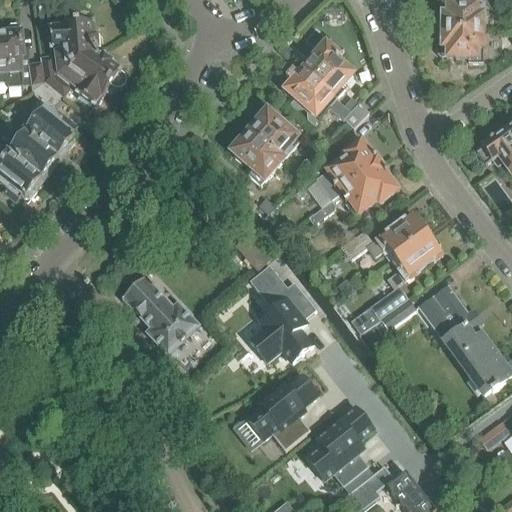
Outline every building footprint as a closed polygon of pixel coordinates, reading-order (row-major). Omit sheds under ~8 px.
[(487,0),(483,4),(493,13),(500,5),(497,0),(496,0),(487,0)] [(472,8),(472,6),(457,6),(457,8),(448,7),(448,18),(444,17),(444,20),(439,24),(438,31),(444,35),(447,35),(485,36),(485,18),(484,18),(485,11),(480,11),(480,9),(472,8)] [(54,64),(42,65),(42,68),(46,86),(98,56),(96,52),(101,50),(100,40),(95,39),(94,28),(93,22),(90,18),(84,17),(79,20),(77,24),(77,29),(69,30),(68,30),(55,31),(55,34),(52,34),(52,36),(50,36),(49,36),(46,37),(48,52),(53,51),(54,53),(57,53),(58,65),(55,65),(54,64)] [(0,38),(0,88),(7,88),(7,92),(30,91),(31,95),(33,96),(46,88),(46,86),(42,68),(29,69),(28,60),(24,60),(22,37),(21,32),(17,29),(12,29),(7,33),(6,38),(0,38)] [(438,41),(438,47),(443,51),(442,58),(447,59),(446,62),(446,63),(447,63),(455,63),(455,64),(469,64),(469,69),(483,69),(483,52),(484,52),(485,36),(447,35),(444,35),(444,37),(438,41)] [(308,71),(305,74),(338,102),(340,100),(347,92),(357,81),(350,75),(335,62),(343,52),(332,42),(323,53),(320,52),(315,58),(316,61),(308,71)] [(98,56),(46,86),(46,88),(62,100),(63,101),(65,103),(74,92),(79,97),(78,99),(81,101),(79,104),(91,113),(96,107),(97,108),(106,97),(111,90),(116,93),(122,93),(126,89),(128,84),(125,80),(119,74),(113,70),(114,64),(106,58),(101,61),(98,56)] [(289,92),(288,94),(296,101),(297,102),(293,107),(299,113),(306,112),(309,115),(309,122),(315,127),(320,122),(329,112),(343,125),(351,117),(336,104),(338,102),(305,74),(297,82),(294,84),(290,89),(289,92)] [(46,88),(33,96),(54,112),(63,101),(62,100),(46,88)] [(353,103),(347,109),(353,115),(355,113),(360,108),(353,103)] [(59,126),(44,114),(36,108),(27,120),(32,123),(29,127),(24,134),(61,164),(79,141),(73,136),(77,130),(64,120),(59,126)] [(356,132),(369,118),(360,108),(355,113),(353,115),(346,123),(356,132)] [(282,120),(279,124),(269,115),(268,117),(265,117),(260,123),(260,126),(252,135),(286,164),(303,145),(293,137),(297,132),(282,120)] [(511,131),(494,145),(493,144),(490,146),(491,147),(483,153),(484,154),(478,158),(487,170),(493,166),(493,167),(497,165),(501,171),(505,168),(511,177),(511,131)] [(45,185),(61,164),(24,134),(8,154),(45,185)] [(263,190),(286,164),(252,135),(250,137),(247,137),(242,142),(242,146),(233,156),(254,174),(250,178),(263,190)] [(329,147),(335,153),(340,147),(334,141),(329,147)] [(45,185),(8,154),(0,147),(0,186),(7,192),(4,196),(2,198),(15,209),(20,202),(21,201),(27,206),(45,185)] [(325,179),(316,185),(333,206),(340,201),(381,171),(377,165),(378,164),(367,148),(364,151),(361,148),(344,160),(346,162),(325,179)] [(386,177),(381,171),(323,214),(309,224),(315,231),(336,216),(337,211),(344,206),(355,221),(378,205),(380,208),(400,193),(387,176),(386,177)] [(266,202),(259,210),(268,218),(275,210),(266,202)] [(423,224),(419,227),(413,219),(412,220),(412,221),(407,225),(406,224),(387,238),(387,239),(373,249),(364,237),(343,252),(352,265),(367,254),(374,264),(392,250),(399,261),(432,237),(423,224)] [(438,252),(441,249),(432,237),(399,261),(407,271),(391,283),(398,292),(415,280),(415,281),(436,265),(441,261),(442,261),(443,260),(438,252)] [(249,239),(235,252),(257,276),(271,263),(249,239)] [(270,271),(250,287),(259,297),(262,294),(274,309),(270,312),(256,323),(266,334),(250,347),(267,367),(282,355),(293,368),(313,351),(301,336),(308,330),(304,326),(317,316),(295,288),(288,293),(270,271)] [(152,285),(151,286),(146,281),(143,284),(141,284),(134,290),(134,292),(133,294),(131,294),(130,295),(129,295),(127,297),(127,298),(126,299),(126,300),(126,301),(123,304),(125,305),(126,304),(134,312),(133,313),(143,323),(144,322),(154,333),(149,337),(170,359),(201,330),(180,308),(176,313),(155,291),(157,290),(152,285)] [(353,293),(346,284),(338,291),(344,300),(353,293)] [(448,291),(417,314),(443,349),(466,381),(482,404),(485,407),(508,390),(506,387),(511,382),(511,378),(509,375),(511,373),(511,368),(505,360),(501,363),(478,332),(468,318),(448,291)] [(377,325),(407,304),(400,295),(371,317),(377,325)] [(386,337),(416,315),(407,304),(377,325),(385,336),(386,337)] [(372,329),(377,325),(371,317),(368,314),(352,326),(361,337),(372,329)] [(372,329),(361,337),(373,353),(383,346),(379,341),(380,340),(372,329)] [(262,413),(247,425),(263,446),(272,439),(286,456),(311,436),(300,422),(307,417),(304,413),(319,401),(303,380),(287,393),(284,389),(259,409),(262,413)] [(323,453),(307,465),(324,486),(333,479),(344,493),(344,492),(368,473),(369,472),(358,459),(364,453),(359,446),(375,434),(358,413),(317,446),(323,453)] [(496,449),(511,437),(505,428),(489,439),(496,449)] [(349,499),(340,506),(344,511),(366,511),(381,501),(376,496),(386,488),(389,491),(387,492),(388,494),(386,495),(387,497),(390,495),(398,505),(395,507),(396,509),(399,507),(402,511),(433,511),(406,478),(395,487),(392,483),(393,482),(384,471),(374,479),(349,499)]
